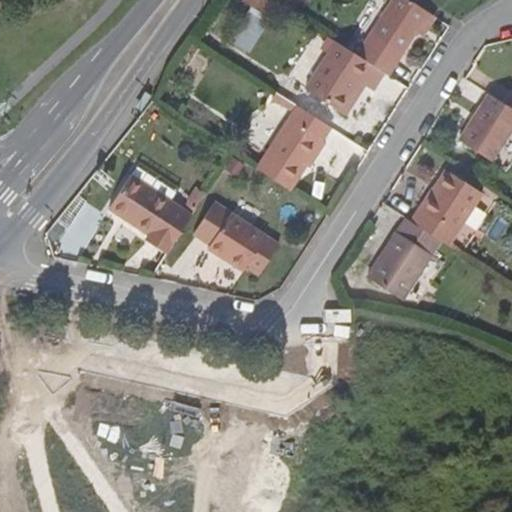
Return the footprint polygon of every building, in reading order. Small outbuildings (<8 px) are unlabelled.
[(392,0),(358,54),(384,71),(389,74),(429,11),(411,0),(392,0)] [(228,41),(245,54),(267,26),(250,13),(228,41)] [(384,71),(358,54),(337,42),(306,90),(341,112),(360,81),(373,89),(384,71)] [(511,109),(488,94),(459,141),(492,162),(511,130),(511,109)] [(330,127),(297,106),(257,168),(290,189),(305,166),(323,139),(330,127)] [(326,141),(323,139),(305,166),(309,168),(326,141)] [(412,222),(422,228),(449,245),(482,193),(444,170),(419,210),(412,222)] [(171,248),(193,215),(129,175),(109,208),(148,234),(171,248)] [(210,243),(230,255),(226,261),(243,272),(245,267),(258,275),(278,245),(230,213),(229,214),(215,204),(196,233),(210,243)] [(396,232),(367,276),(402,299),(431,255),(396,232)] [(168,254),(171,248),(148,234),(145,239),(168,254)] [(206,248),(226,261),(230,255),(210,243),(206,248)] [(51,349),(58,355),(66,346),(57,339),(51,347),(51,349)]
